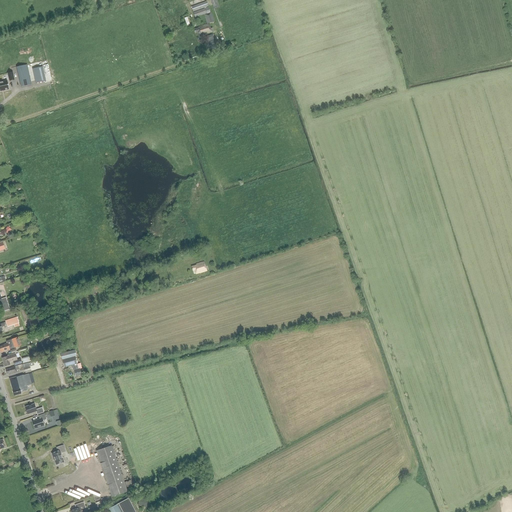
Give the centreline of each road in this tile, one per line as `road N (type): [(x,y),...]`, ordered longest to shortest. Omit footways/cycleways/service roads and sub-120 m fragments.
road 1 (track): [(0,340),(169,282)]
road 2 (tertiary): [(43,511),(0,386)]
